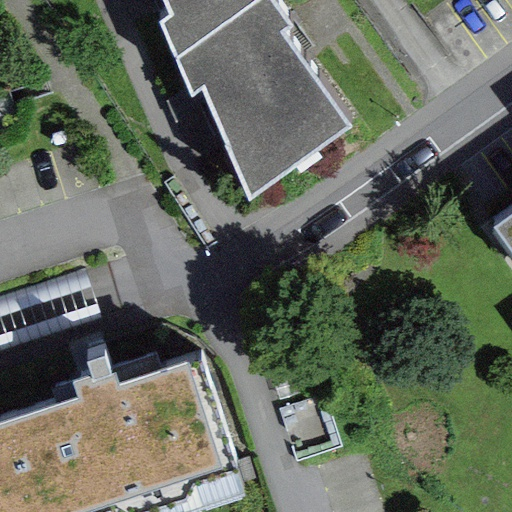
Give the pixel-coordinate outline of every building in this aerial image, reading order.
[(160,16),(174,50),(246,0),(174,0),(176,4),(160,16)] [(280,0),(246,0),(174,50),(192,91),(204,79),(254,191),(351,116),(282,23),(292,14),(280,0)] [(511,211),(494,225),(511,249),(511,211)] [(8,424),(37,511),(141,511),(236,481),(197,362),(8,424)] [(0,511),(37,511),(8,424),(0,426),(0,511)]
